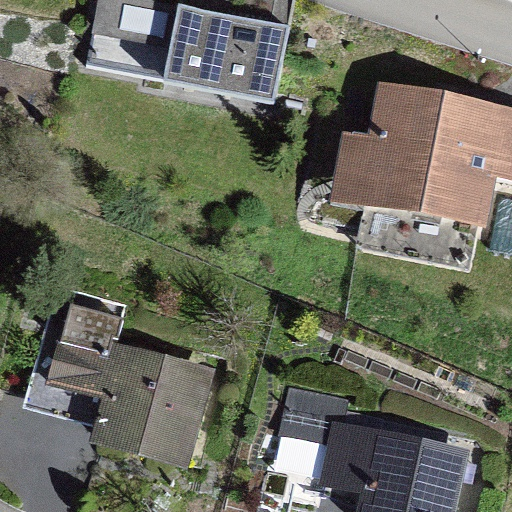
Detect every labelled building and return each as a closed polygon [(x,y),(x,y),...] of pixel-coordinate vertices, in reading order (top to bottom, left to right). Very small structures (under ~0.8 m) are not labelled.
[(179,8),(163,89),(274,110),(289,30),(179,8)] [(511,122),(386,98),(366,201),(479,223),(487,179),(511,183),(511,122)] [(204,381),(109,355),(113,341),(117,342),(123,322),(52,303),(28,391),(108,412),(100,441),(182,463),(204,381)] [(335,444),(326,490),(367,499),(363,511),(451,511),(462,462),(340,436),(348,401),(290,388),(280,433),(335,444)] [(265,475),(256,511),(289,511),(296,482),(265,475)]
